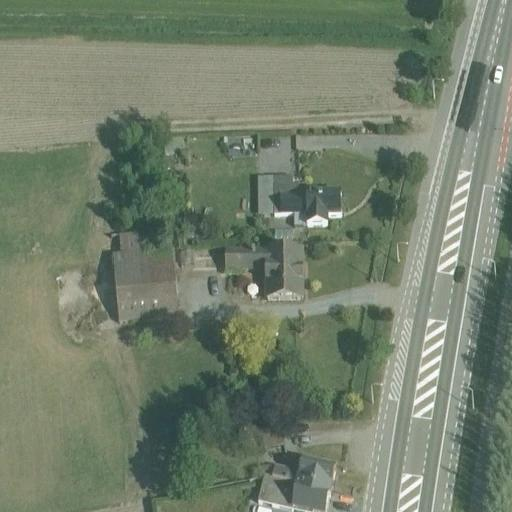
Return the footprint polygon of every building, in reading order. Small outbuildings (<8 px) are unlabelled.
[(182,141),(162,142),(163,158),(183,157),(182,141)] [(294,179),(258,180),(258,218),(295,218),(294,229),(328,229),(328,220),(342,220),(341,196),(307,197),(307,188),(294,188),(294,179)] [(197,219),(185,220),(185,241),(198,239),(197,219)] [(120,257),(145,255),(143,236),(118,239),(120,257)] [(145,255),(120,257),(113,258),(119,326),(179,320),(173,252),(145,255)] [(302,254),(226,255),(226,274),(266,275),(265,302),(302,302),(302,254)] [(225,327),(224,287),(186,287),(187,328),(225,327)] [(234,356),(230,378),(242,380),(248,358),(234,356)] [(142,437),(162,435),(161,418),(140,419),(142,437)] [(280,422),(260,425),(265,451),(286,447),(280,422)] [(265,479),(331,494),(336,471),(303,463),(300,474),(275,468),(275,470),(268,468),(265,479)] [(327,511),(331,494),(265,479),(259,505),(288,511),(327,511)]
